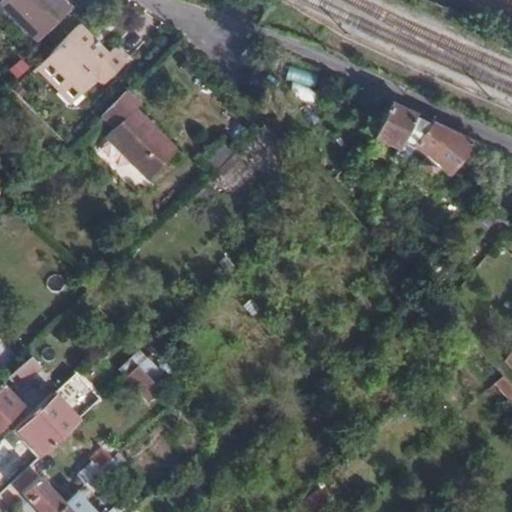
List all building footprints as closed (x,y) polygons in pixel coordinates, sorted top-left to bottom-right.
[(67,0),(4,0),(39,34),(70,3),(67,0)] [(108,52),(78,22),(74,26),(103,55),(108,52)] [(103,55),(74,26),(34,66),(58,90),(67,82),(80,94),(94,79),(101,85),(126,60),(113,47),(108,52),(103,55)] [(71,103),(80,94),(67,82),(58,90),(71,103)] [(373,138),(398,150),(417,114),(391,104),(373,138)] [(140,106),(107,137),(148,179),(181,147),(140,106)] [(394,159),(402,164),(431,122),(417,114),(398,150),(394,159)] [(448,175),(473,143),(431,122),(402,164),(411,170),(416,163),(433,174),(437,169),(448,175)] [(416,163),(411,170),(428,181),(433,174),(416,163)] [(417,287),(396,264),(384,275),(405,298),(417,287)] [(511,371),(511,349),(502,361),(511,371)] [(36,366),(26,356),(4,377),(14,387),(36,366)] [(160,389),(137,364),(125,376),(147,400),(160,389)] [(511,399),(511,387),(501,375),(493,383),(509,402),(511,399)] [(0,390),(0,424),(17,408),(0,390)] [(77,421),(51,392),(13,427),(40,456),(77,421)] [(118,467),(111,459),(98,471),(83,485),(90,493),(118,467)] [(83,485),(98,471),(90,462),(75,477),(83,485)] [(20,492),(38,511),(54,511),(62,505),(36,477),(20,492)] [(145,511),(158,500),(151,493),(145,498),(133,510),(135,511),(145,511)]
